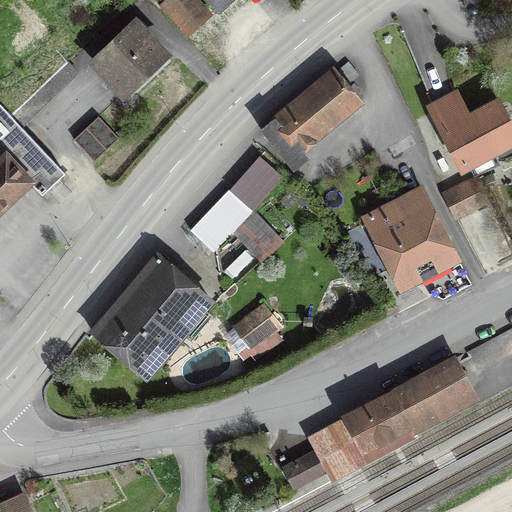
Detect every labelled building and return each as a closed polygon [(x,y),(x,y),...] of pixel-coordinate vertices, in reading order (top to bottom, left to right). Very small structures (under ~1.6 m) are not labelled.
[(175,52),(139,14),(88,63),(124,101),(175,52)] [(335,64),(260,126),(292,165),(367,104),(335,64)] [(454,89),(427,103),(463,167),(511,139),(511,121),(499,98),(482,107),(468,115),(454,89)] [(75,173),(0,95),(0,233),(45,189),(51,196),(75,173)] [(289,177),(266,157),(197,235),(219,255),(289,177)] [(423,188),(365,217),(399,285),(457,256),(423,188)] [(114,302),(171,349),(213,299),(155,251),(114,302)] [(171,349),(114,302),(91,330),(148,377),(171,349)] [(324,470),(470,393),(453,362),(308,439),(324,470)] [(0,511),(30,511),(22,493),(0,503),(0,511)]
